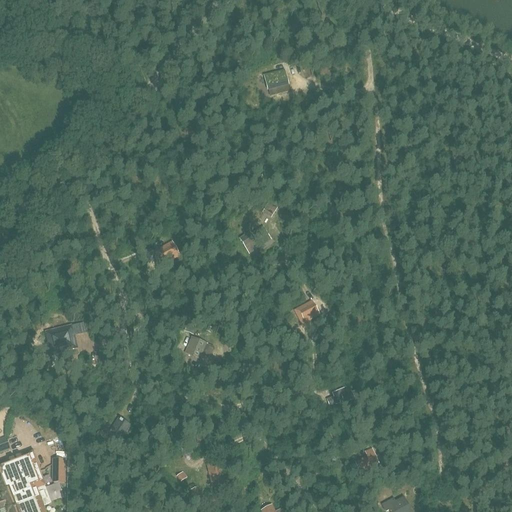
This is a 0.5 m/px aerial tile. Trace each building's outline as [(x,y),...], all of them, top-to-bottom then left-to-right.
[(284,72),(264,77),(268,91),(287,86),(284,72)] [(249,233),(239,239),(249,254),(253,251),(250,246),(251,246),(258,241),(258,240),(261,238),(262,238),(263,237),(266,234),(262,228),(251,235),(249,233)] [(155,253),(158,259),(162,257),(165,263),(179,256),(172,243),(155,253)] [(302,316),(305,322),(319,315),(312,302),(295,311),(298,318),(302,316)] [(67,348),(67,350),(75,348),(70,328),(47,334),(49,342),(51,342),(53,351),(67,348)] [(207,344),(192,338),(185,353),(200,360),(207,344)] [(351,392),(349,387),(332,394),(333,398),(327,400),(329,406),(334,404),(334,405),(339,403),(340,405),(354,399),(353,398),(357,396),(355,391),(351,392)] [(115,449),(129,429),(118,421),(104,441),(115,449)] [(5,439),(0,441),(0,453),(9,450),(5,439)] [(364,452),(366,457),(355,462),(361,476),(373,471),(372,469),(379,466),(371,449),(364,452)] [(0,509),(4,508),(5,511),(44,511),(42,506),(50,503),(43,486),(44,485),(31,453),(0,465),(0,509)] [(64,482),(64,461),(52,461),(52,482),(64,482)] [(210,480),(212,486),(222,484),(218,468),(208,470),(208,472),(203,473),(204,482),(210,480)] [(181,483),(186,478),(182,473),(177,477),(181,483)] [(410,511),(403,498),(395,502),(393,498),(382,504),(385,511),(389,510),(390,511),(410,511)]
